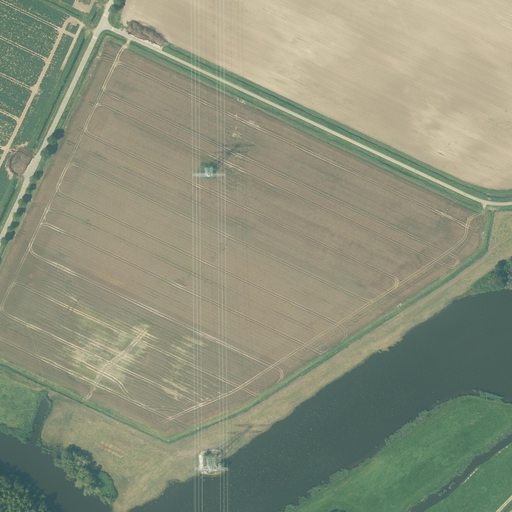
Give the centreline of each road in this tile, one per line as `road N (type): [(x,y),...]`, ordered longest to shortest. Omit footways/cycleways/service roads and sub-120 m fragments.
road 1 (unclassified): [(102,23),(478,202),(511,203)]
road 2 (unclassified): [(0,239),(102,23)]
